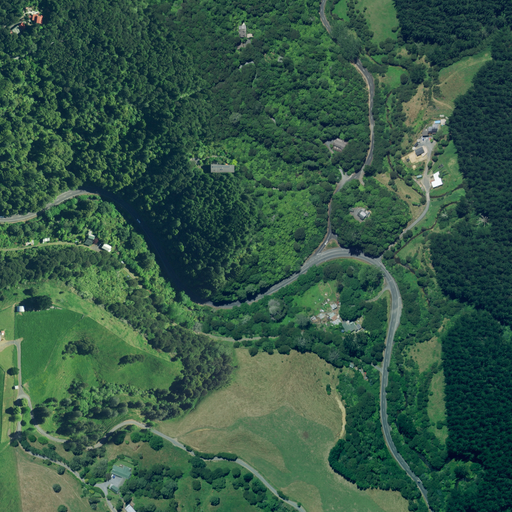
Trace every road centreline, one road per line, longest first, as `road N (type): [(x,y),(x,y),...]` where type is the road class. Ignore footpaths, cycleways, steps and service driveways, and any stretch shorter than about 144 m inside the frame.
road 1 (tertiary): [(0,216),(32,214),(89,190),(106,193),(133,208),(186,288),(223,303),(273,287),(311,262)]
road 2 (tertiary): [(311,262),(355,253),(387,274),(395,301),(382,430),(431,511)]
road 3 (unclassified): [(324,0),(319,8),(333,35),(368,78),(373,146),(369,165),(335,198),(331,227),(311,262)]
